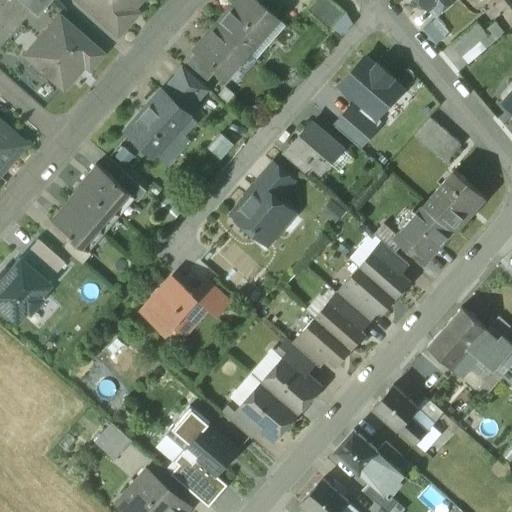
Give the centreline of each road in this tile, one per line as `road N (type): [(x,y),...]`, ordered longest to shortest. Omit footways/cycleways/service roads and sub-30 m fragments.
road 1 (residential): [(511,219),(257,511)]
road 2 (residential): [(379,9),(170,253)]
road 3 (residential): [(511,164),(379,9)]
road 4 (residential): [(192,0),(63,142)]
